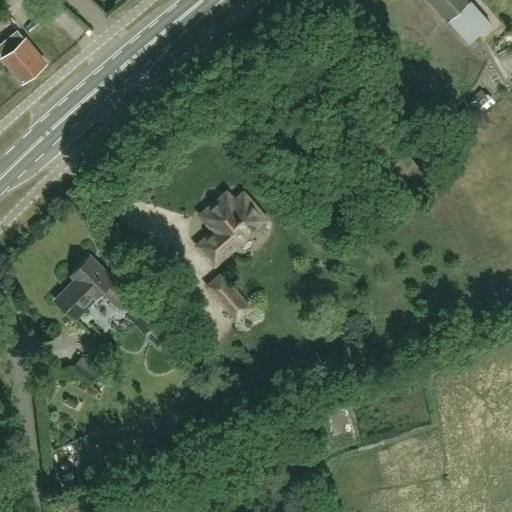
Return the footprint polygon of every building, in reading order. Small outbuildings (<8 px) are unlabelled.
[(456,28),(477,10),(469,1),(470,0),(425,0),(445,22),(448,18),(456,28)] [(0,10),(0,29),(9,22),(0,10)] [(24,40),(15,30),(0,42),(0,56),(1,58),(1,59),(21,84),(44,65),(24,40)] [(491,92),(481,102),(490,111),(500,101),(491,92)] [(393,140),(376,157),(397,177),(404,171),(421,187),(430,176),(393,140)] [(197,247),(213,265),(263,221),(242,196),(233,204),(225,195),(208,209),(216,218),(208,225),(214,232),(197,247)] [(70,275),(75,280),(54,302),(73,319),(93,298),(94,299),(101,292),(116,306),(129,292),(113,277),(111,279),(88,257),(70,275)] [(230,289),(218,299),(235,319),(247,308),(230,289)] [(157,320),(137,300),(125,312),(145,332),(157,320)] [(158,405),(158,396),(139,397),(139,405),(158,405)] [(227,412),(199,422),(204,434),(231,424),(227,412)]
